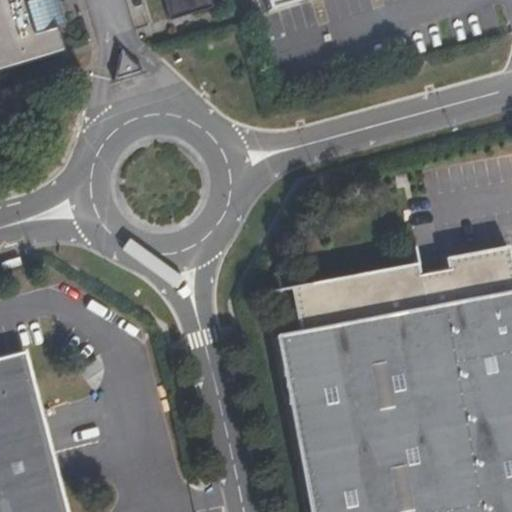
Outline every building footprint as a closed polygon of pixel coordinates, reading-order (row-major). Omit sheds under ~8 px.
[(0,0),(0,83),(69,64),(58,28),(77,23),(70,0),(0,0)] [(212,11),(209,0),(161,0),(168,24),(212,11)] [(256,0),(259,9),(291,0),(256,0)] [(110,82),(141,74),(119,51),(110,82)] [(511,511),(511,281),(505,242),(443,255),(445,263),(414,270),(413,261),(289,289),(298,330),(274,335),(306,511),(511,511)] [(0,511),(71,511),(31,354),(0,362),(0,511)]
